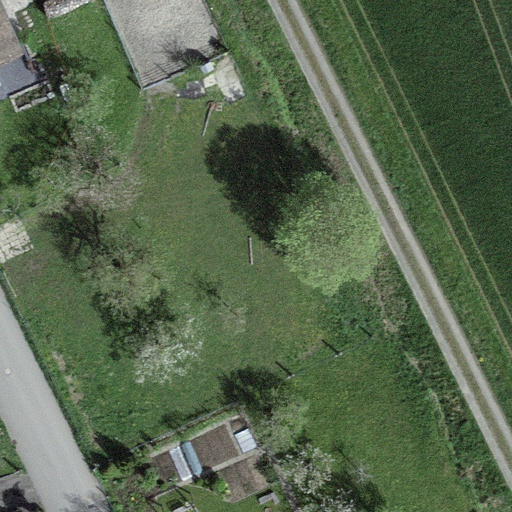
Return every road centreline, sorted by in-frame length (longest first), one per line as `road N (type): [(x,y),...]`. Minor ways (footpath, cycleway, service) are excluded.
road 1 (track): [(279,0),(511,463)]
road 2 (residential): [(0,356),(79,511)]
